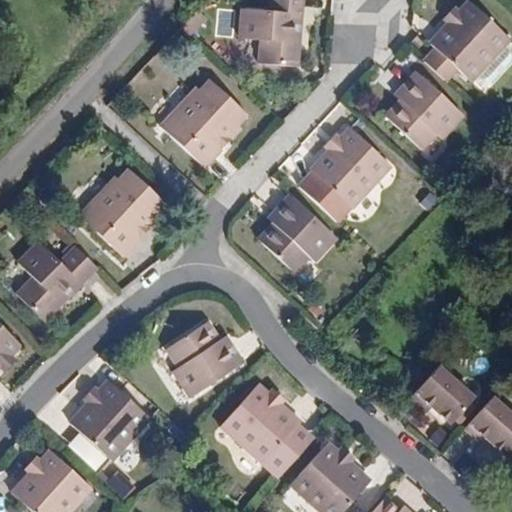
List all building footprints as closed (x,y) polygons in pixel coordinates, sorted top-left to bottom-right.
[(296,70),(297,39),(302,39),(303,0),(271,0),(270,15),(241,13),(238,44),(259,45),(257,68),(296,70)] [(335,0),(335,9),(389,11),(389,0),(335,0)] [(439,36),(436,39),(426,49),(433,55),(423,65),(447,87),(456,77),(468,88),(474,82),(506,47),(508,44),(467,6),(448,25),(445,28),(449,32),(442,39),(439,36)] [(445,28),(448,25),(444,21),(431,35),(436,39),(439,36),(442,39),(449,32),(445,28)] [(511,51),(506,47),(474,82),(474,85),(473,87),(480,92),(487,92),(511,65),(511,51)] [(462,122),(412,76),(397,92),(406,100),(401,105),(385,122),(422,156),(436,141),(440,145),(462,122)] [(223,134),(226,137),(235,127),(245,116),(206,82),(178,115),(174,111),(158,130),(204,172),(219,154),(211,148),(223,134)] [(406,100),(397,92),(392,97),(401,105),(406,100)] [(211,148),(219,154),(239,131),(235,127),(226,137),(223,134),(211,148)] [(325,166),(321,162),(319,164),(310,174),(352,212),(390,172),(348,133),(331,151),(329,154),(332,157),(325,166)] [(327,147),(314,160),(319,164),(321,162),(325,166),(332,157),(329,154),(331,151),(327,147)] [(122,265),(142,244),(136,238),(146,226),(149,229),(158,219),(166,209),(128,175),(101,205),(97,200),(76,223),(122,265)] [(275,219),(279,224),(274,229),(259,246),(295,279),(311,262),(316,267),(336,245),(290,203),(275,219)] [(161,222),(158,219),(149,229),(146,226),(136,238),(142,244),(161,222)] [(269,225),(274,229),(279,224),(275,219),(269,225)] [(66,297),(70,301),(97,272),(75,250),(60,267),(37,246),(17,268),(33,283),(17,300),(42,323),(66,297)] [(46,327),(70,301),(66,297),(42,323),(46,327)] [(230,345),(223,350),(219,344),(207,327),(165,355),(176,372),(171,376),(188,402),(244,364),(230,345)] [(9,357),(12,354),(19,346),(0,328),(0,366),(0,365),(0,359),(6,354),(9,357)] [(223,350),(230,345),(226,339),(219,344),(223,350)] [(18,359),(12,354),(9,357),(6,354),(0,359),(0,365),(0,366),(0,371),(3,374),(18,359)] [(375,374),(387,386),(401,372),(389,359),(375,374)] [(418,408),(422,404),(429,410),(446,426),(470,399),(436,368),(409,399),(418,408)] [(87,406),(84,409),(68,426),(110,465),(149,422),(107,383),(98,393),(95,396),(100,400),(91,410),(87,406)] [(268,396),(265,393),(257,386),(218,428),(261,467),(299,424),(279,406),(278,404),(274,408),(264,400),(268,396)] [(79,404),(84,409),(87,406),(91,410),(100,400),(95,396),(98,393),(93,389),(79,404)] [(264,400),(274,408),(278,404),(279,406),(283,401),(269,389),(265,393),(268,396),(264,400)] [(461,432),(474,444),(478,439),(484,445),(500,460),(511,446),(511,421),(489,401),(461,432)] [(422,404),(418,408),(425,414),(429,410),(422,404)] [(480,449),(484,445),(478,439),(474,444),(480,449)] [(316,511),(340,511),(368,481),(348,464),(347,462),(344,466),(334,457),(337,454),(335,452),(327,445),(289,488),(316,511)] [(344,466),(347,462),(348,464),(352,460),(339,448),(335,452),(337,454),(334,457),(344,466)] [(29,476),(27,478),(10,496),(27,511),(72,511),(91,491),(50,453),(40,464),(37,467),(41,470),(33,479),(29,476)] [(41,470),(37,467),(40,464),(36,460),(23,473),(27,478),(29,476),(33,479),(41,470)] [(128,498),(137,487),(118,471),(108,482),(128,498)] [(405,511),(403,510),(400,511),(395,511),(383,501),(373,511),(405,511)]
